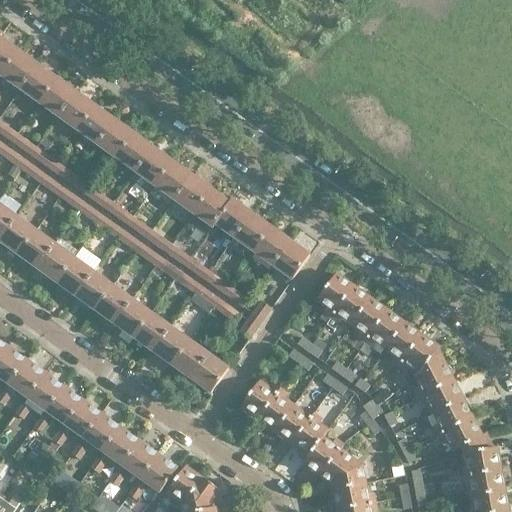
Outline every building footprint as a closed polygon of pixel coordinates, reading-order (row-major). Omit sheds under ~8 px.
[(0,76),(17,52),(0,39),(0,76)] [(17,52),(0,76),(0,78),(18,91),(37,66),(17,52)] [(37,66),(18,91),(37,105),(56,80),(37,66)] [(56,80),(37,105),(56,119),(75,94),(56,80)] [(75,94),(56,119),(76,133),(94,108),(75,94)] [(94,108),(76,133),(95,147),(114,121),(94,108)] [(114,121),(95,147),(114,160),(133,135),(114,121)] [(0,135),(10,142),(16,134),(0,122),(0,135)] [(29,156),(35,148),(16,134),(10,142),(29,156)] [(133,135),(114,160),(134,174),(152,149),(133,135)] [(47,136),(41,145),(48,150),(54,142),(47,136)] [(48,170),(55,161),(35,148),(29,156),(48,170)] [(2,157),(21,171),(27,163),(8,149),(2,157)] [(152,149),(134,174),(153,188),(171,163),(152,149)] [(68,184),(74,175),(55,161),(48,170),(68,184)] [(21,171),(40,185),(47,177),(27,163),(21,171)] [(171,163),(153,188),(172,202),(191,177),(171,163)] [(87,197),(93,189),(74,175),(68,184),(87,197)] [(40,185),(60,199),(66,191),(47,177),(40,185)] [(191,177),(172,202),(191,215),(209,190),(191,177)] [(106,211),(113,203),(93,189),(87,197),(106,211)] [(209,190),(191,215),(210,229),(213,226),(229,204),(209,190)] [(60,199),(79,212),(85,204),(66,191),(60,199)] [(231,201),(229,204),(213,226),(232,240),(250,215),(231,201)] [(125,225),(132,217),(113,203),(106,211),(125,225)] [(0,204),(0,240),(17,217),(0,204)] [(79,212),(98,226),(104,218),(85,204),(79,212)] [(250,215),(232,240),(251,254),(270,228),(250,215)] [(17,217),(0,240),(0,243),(18,256),(37,231),(17,217)] [(145,239),(151,231),(132,217),(125,225),(145,239)] [(98,226),(117,240),(124,231),(104,218),(98,226)] [(270,228),(251,254),(271,268),(289,243),(270,228)] [(37,231),(18,256),(37,270),(56,244),(37,231)] [(117,240),(137,254),(143,245),(124,231),(117,240)] [(164,253),(170,244),(151,231),(145,239),(164,253)] [(56,284),(75,258),(79,251),(60,239),(56,244),(37,270),(56,284)] [(289,243),(271,268),(290,282),(309,257),(289,243)] [(164,253),(183,267),(189,258),(170,244),(164,253)] [(137,254),(156,268),(163,259),(143,245),(137,254)] [(75,258),(56,284),(75,297),(94,272),(75,258)] [(183,267),(202,281),(209,272),(189,258),(183,267)] [(156,268),(175,281),(181,272),(163,259),(156,268)] [(94,272),(75,297),(95,311),(114,286),(94,272)] [(194,295),(201,286),(181,272),(175,281),(194,295)] [(221,294),(228,285),(209,272),(202,281),(221,294)] [(326,308),(319,318),(327,324),(353,288),(335,275),(317,301),(326,308)] [(221,294),(243,309),(249,300),(228,285),(221,294)] [(114,325),(132,299),(114,286),(95,311),(114,325)] [(219,300),(201,286),(194,295),(191,300),(209,314),(213,308),(219,300)] [(341,321),(350,327),(370,300),(353,288),(327,324),(335,329),(341,321)] [(132,299),(114,325),(133,338),(151,313),(132,299)] [(239,314),(219,300),(213,308),(233,323),(239,314)] [(370,300),(350,327),(360,334),(353,344),(361,349),(387,312),(370,300)] [(251,315),(262,322),(270,310),(266,307),(267,306),(260,302),(251,315)] [(361,349),(359,351),(367,357),(372,349),(375,345),(384,351),(403,324),(387,312),(361,349)] [(151,313),(133,338),(152,352),(171,327),(151,313)] [(246,321),(238,333),(244,338),(248,341),(257,329),(246,321)] [(403,324),(384,351),(394,358),(390,363),(398,368),(420,337),(403,324)] [(171,327),(152,352),(171,366),(190,340),(171,327)] [(313,344),(303,337),(297,345),(307,352),(313,344)] [(420,337),(398,368),(406,374),(409,369),(416,376),(420,374),(438,349),(420,337)] [(200,348),(190,340),(171,366),(190,380),(209,354),(216,345),(207,338),(200,348)] [(322,351),(313,344),(307,352),(317,359),(322,351)] [(6,347),(0,355),(0,380),(6,385),(25,361),(6,347)] [(413,391),(407,395),(411,403),(452,382),(437,351),(438,349),(420,374),(416,376),(413,377),(418,388),(413,391)] [(287,359),(297,366),(302,358),(293,351),(287,359)] [(209,354),(190,380),(201,387),(200,389),(205,392),(207,392),(210,394),(229,368),(209,354)] [(302,358),(297,366),(306,373),(312,365),(302,358)] [(25,361),(6,385),(25,399),(43,374),(25,361)] [(333,370),(342,377),(347,369),(338,363),(333,370)] [(342,377),(351,384),(357,376),(347,369),(342,377)] [(43,374),(25,399),(43,412),(62,388),(43,374)] [(330,390),(336,382),(326,375),(320,383),(330,390)] [(354,386),(364,393),(369,385),(359,378),(354,386)] [(240,408),(258,421),(279,389),(279,388),(278,389),(272,385),(269,390),(258,382),(240,408)] [(340,397),(345,389),(336,382),(330,390),(340,397)] [(432,415),(462,400),(452,382),(423,397),(432,415)] [(63,426),(81,401),(62,388),(43,412),(52,418),(63,426)] [(12,396),(3,389),(0,393),(0,401),(5,405),(12,396)] [(279,389),(258,421),(274,433),(294,405),(286,399),(288,395),(279,389)] [(462,400),(432,415),(438,425),(432,428),(436,436),(471,418),(462,400)] [(81,401),(63,426),(81,439),(100,415),(81,401)] [(372,401),(363,407),(366,412),(373,420),(382,413),(372,401)] [(31,409),(22,403),(15,413),(24,419),(31,409)] [(294,405),(274,433),(292,445),(314,414),(306,408),(303,411),(294,405)] [(373,420),(366,412),(359,417),(367,427),(373,420)] [(391,412),(383,416),(389,427),(397,423),(391,412)] [(314,414),(292,445),(307,457),(323,436),(328,429),(320,423),(322,419),(314,414)] [(100,415),(81,439),(100,453),(119,428),(100,415)] [(41,433),(49,422),(40,416),(32,426),(41,433)] [(471,418),(436,436),(430,440),(435,448),(446,442),(452,453),(459,450),(463,457),(464,457),(491,447),(484,435),(480,437),(471,418)] [(373,420),(367,427),(374,436),(380,431),(373,420)] [(119,428),(100,453),(120,467),(138,442),(119,428)] [(62,446),(69,437),(60,430),(49,446),(57,452),(62,446)] [(308,457),(303,465),(321,477),(341,450),(344,445),(336,439),(333,443),(323,436),(307,457),(308,457)] [(406,441),(399,445),(404,456),(412,452),(406,441)] [(139,481),(157,455),(138,442),(120,467),(129,473),(139,481)] [(87,449),(78,443),(71,453),(80,459),(87,449)] [(491,447),(464,457),(465,468),(462,469),(465,488),(469,487),(471,499),(505,493),(497,449),(492,450),(491,447)] [(341,450),(321,477),(332,485),(333,491),(367,484),(363,465),(341,450)] [(418,464),(412,452),(404,456),(410,467),(418,464)] [(157,455),(139,481),(129,494),(138,501),(148,487),(159,495),(176,469),(157,455)] [(107,463),(98,457),(91,467),(100,473),(107,463)] [(389,478),(405,475),(404,471),(401,466),(387,469),(389,478)] [(165,495),(173,502),(171,506),(173,508),(179,507),(179,508),(201,480),(201,479),(185,467),(165,495)] [(119,487),(126,477),(117,471),(110,481),(118,486),(119,487)] [(421,484),(419,472),(411,473),(414,485),(421,484)] [(201,480),(179,508),(179,511),(198,511),(212,509),(211,502),(218,492),(201,480)] [(43,498),(49,489),(39,483),(33,491),(43,498)] [(367,484),(333,491),(337,511),(376,503),(374,494),(369,495),(367,484)] [(424,495),(421,484),(414,485),(416,497),(424,495)] [(409,497),(407,485),(399,487),(401,498),(409,497)] [(469,511),(508,511),(505,493),(471,499),(473,509),(469,511)] [(0,498),(0,511),(12,511),(21,500),(14,495),(8,504),(0,498)] [(426,507),(424,495),(416,497),(418,509),(426,507)] [(409,497),(401,498),(403,510),(411,509),(409,497)] [(112,511),(96,500),(91,508),(92,509),(90,511),(112,511)] [(377,511),(376,503),(337,511),(377,511)]
